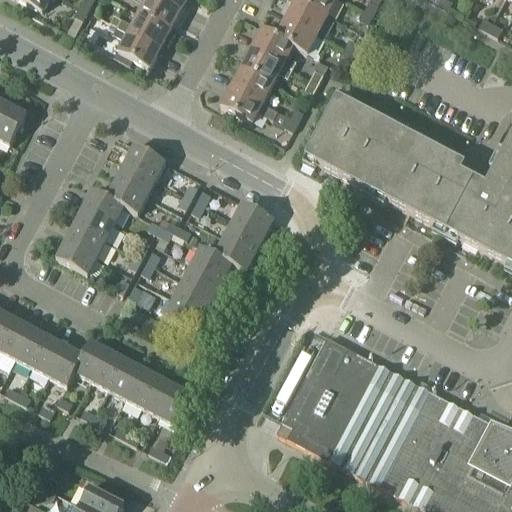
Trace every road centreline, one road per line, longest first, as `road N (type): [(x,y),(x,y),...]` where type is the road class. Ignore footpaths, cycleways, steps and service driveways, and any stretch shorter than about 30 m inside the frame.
road 1 (residential): [(95,94),(3,281),(98,332)]
road 2 (tertiary): [(163,131),(292,198),(314,224),(309,282)]
road 3 (residential): [(511,353),(492,371),(474,369),(309,282)]
road 4 (tertiary): [(309,282),(210,471)]
road 5 (residential): [(163,131),(234,0)]
